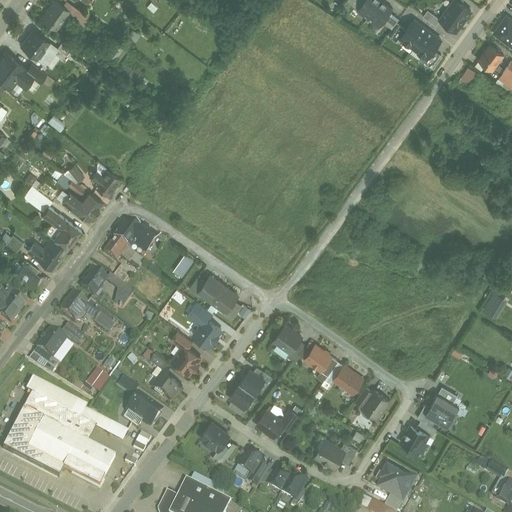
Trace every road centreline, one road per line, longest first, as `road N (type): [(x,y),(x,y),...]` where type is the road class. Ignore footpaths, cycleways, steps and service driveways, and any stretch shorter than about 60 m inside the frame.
road 1 (residential): [(272,302),(291,307),(407,392),(358,473),(329,480),(199,401)]
road 2 (residential): [(0,362),(125,194),(272,302)]
road 3 (residential): [(272,302),(436,87)]
road 4 (residential): [(119,511),(199,401)]
road 5 (residential): [(199,401),(272,302)]
